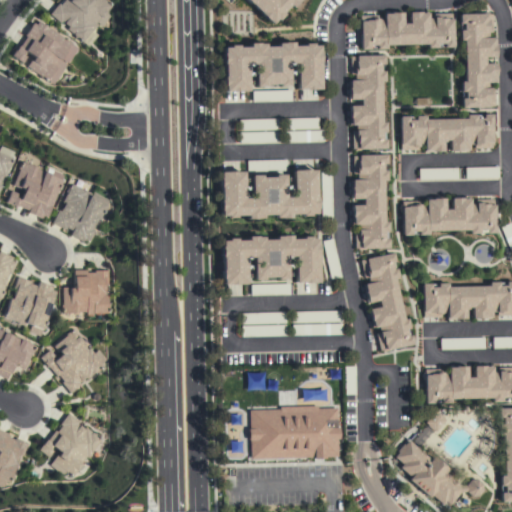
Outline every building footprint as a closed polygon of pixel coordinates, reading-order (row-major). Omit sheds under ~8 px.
[(107,0),(111,4),(110,5),(111,6),(106,12),(110,16),(102,26),(96,22),(95,24),(97,25),(92,31),(91,30),(81,41),(79,40),(78,41),(74,37),(75,36),(67,29),(68,27),(61,21),(60,23),(49,14),(58,3),(60,5),(63,0),(107,0)] [(297,0),(291,7),(288,5),(280,13),(282,14),(276,21),(274,19),(270,23),(266,20),(258,13),(259,13),(249,4),(244,0),(297,0)] [(385,45),(385,49),(359,50),(358,16),(382,15),(382,14),(389,13),(402,12),(402,24),(408,24),(408,12),(426,11),(426,13),(427,13),(427,19),(433,18),(433,14),(450,13),(450,19),(451,19),(452,47),(426,47),(426,44),(385,45)] [(462,40),(459,40),(458,14),(486,14),(491,14),(492,32),(487,32),(487,38),(493,38),(494,38),(495,57),(484,57),(485,63),(495,63),(495,76),(494,76),(495,83),(488,83),(488,88),(493,88),(493,107),(460,108),(459,81),(463,81),(462,40)] [(66,40),(67,39),(70,41),(69,43),(77,48),(67,63),(61,59),(60,60),(66,64),(53,84),(46,80),(45,81),(39,77),(40,76),(26,67),(33,56),(25,51),(22,55),(25,57),(21,63),(11,56),(18,45),(20,46),(26,37),(24,36),(32,23),(35,25),(37,21),(66,40)] [(228,48),(228,46),(237,45),(237,47),(248,47),(248,43),(257,43),(257,44),(264,44),(264,47),(276,46),(276,43),(282,43),(282,42),(292,42),(292,46),(303,46),(303,43),(311,43),(311,45),(318,45),(318,51),(319,51),(319,62),(318,62),(318,89),(295,90),(295,82),(291,83),(291,74),(287,74),(288,86),(277,86),(277,84),(264,84),(264,87),(253,87),(253,75),(250,76),(250,84),(246,84),(246,91),(223,91),(223,86),(222,86),(222,77),(222,64),(221,64),(221,53),(222,53),(221,48),(228,48)] [(381,122),(384,122),(385,148),(357,149),(351,149),(351,131),(354,131),(354,125),(348,125),(348,117),(349,117),(348,106),(357,106),(357,99),(348,99),(348,88),(349,88),(348,80),(354,80),(354,74),(350,74),(349,56),(383,55),(383,81),(379,81),(381,122)] [(290,90),(291,101),(251,102),(251,91),(290,90)] [(465,119),(465,115),(475,115),(475,116),(482,116),(482,114),(491,114),(491,137),(492,137),(492,145),(491,145),(491,148),(473,148),(472,145),(467,145),(467,150),(467,151),(459,151),(448,151),(448,142),(442,142),(442,151),(430,151),(430,152),(423,152),(422,146),(417,146),(417,150),(398,150),(398,116),(407,116),(407,117),(414,117),(414,116),(423,116),(424,120),(465,119)] [(277,118),(278,130),(238,131),(238,120),(277,118)] [(284,130),(283,118),(317,118),(318,129),(284,130)] [(284,142),(284,132),(323,130),(323,141),(284,142)] [(278,131),(278,142),(239,143),(238,132),(278,131)] [(0,152),(12,158),(10,162),(11,163),(9,167),(8,167),(4,177),(1,176),(0,178),(0,152)] [(385,155),(386,180),(382,180),(383,222),(387,222),(387,247),(365,248),(365,250),(356,250),(356,248),(354,248),(353,224),(352,224),(352,218),(351,218),(350,187),(351,187),(351,180),(356,180),(355,174),(352,174),(352,156),(357,156),(357,155),(385,155)] [(246,171),(246,161),(285,160),(285,170),(246,171)] [(64,175),(61,181),(62,182),(60,188),(58,188),(46,217),(42,215),(41,218),(27,212),(28,210),(17,206),(16,207),(5,203),(10,191),(20,195),(22,190),(12,185),(18,170),(17,169),(20,163),(21,163),(22,162),(36,167),(36,168),(46,173),(48,168),(64,175)] [(497,167),(498,178),(464,179),(464,168),(497,167)] [(457,168),(457,179),(418,180),(417,169),(457,168)] [(314,198),(315,198),(315,208),(315,214),(308,214),(308,216),(300,216),(300,214),(289,214),(289,218),(279,218),(279,217),(273,218),(273,215),(261,215),(261,218),(255,218),(245,219),(245,216),(234,216),(234,218),(225,218),(225,215),(219,216),(219,211),(218,211),(218,200),(219,200),(218,187),(218,178),(218,172),(225,172),(233,171),(233,172),(241,172),(242,179),(246,179),(246,188),(249,188),(249,175),(259,175),(259,177),(272,177),(272,175),(283,174),(283,186),(286,186),(286,178),(291,178),(290,171),(298,171),(298,170),(307,170),(314,170),(314,198)] [(319,172),(330,172),(331,216),(320,217),(319,172)] [(110,200),(106,207),(108,207),(106,211),(105,211),(100,220),(98,219),(92,229),(94,230),(89,241),(85,239),(83,242),(69,235),(71,230),(64,227),(63,229),(51,222),(58,210),(60,211),(64,203),(62,202),(71,184),(92,196),(94,192),(110,200)] [(494,233),(468,233),(468,230),(427,231),(427,234),(401,235),(400,202),(424,201),(424,200),(431,199),(443,198),(443,200),(450,200),(450,198),(469,197),(469,205),(475,205),(475,200),(492,199),(492,204),(493,204),(494,233)] [(511,230),(511,252),(510,253),(499,227),(509,223),(511,230)] [(316,282),(310,282),(310,283),(301,283),(301,282),(293,283),(293,276),(289,276),(289,267),(285,267),(285,279),(275,279),(275,277),(262,277),(262,280),(252,280),(251,269),(248,269),(248,277),(244,277),(244,284),(236,284),(227,284),(221,284),(221,279),(220,279),(220,270),(220,257),(219,257),(219,246),(220,246),(220,241),(226,241),(226,238),(234,238),(234,241),(245,240),(245,236),(256,236),(256,237),(261,237),(261,240),(273,240),(273,236),(280,236),(280,235),(290,235),(290,239),(301,239),(301,237),(309,236),(309,239),(316,238),(316,244),(317,255),(316,255),(316,282)] [(340,277),(329,279),(321,241),(331,238),(340,277)] [(0,252),(11,257),(10,261),(14,262),(9,273),(7,272),(2,283),(4,284),(1,291),(3,292),(0,298),(0,252)] [(403,320),(406,319),(411,343),(389,349),(389,350),(382,352),(381,350),(379,350),(375,333),(378,332),(377,326),(371,328),(369,321),(370,320),(367,309),(376,307),(375,301),(366,303),(363,291),(364,291),(363,284),(368,283),(367,277),(363,278),(359,260),(391,253),(397,278),(393,279),(403,320)] [(86,270),(86,273),(94,272),(94,271),(107,270),(108,284),(105,284),(105,293),(108,293),(108,304),(109,304),(109,309),(108,309),(108,313),(105,313),(105,314),(101,315),(101,313),(99,313),(99,314),(95,315),(95,313),(92,313),(92,316),(86,316),(86,315),(85,315),(85,312),(77,312),(61,313),(61,311),(60,311),(60,305),(61,305),(61,287),(73,287),(73,270),(86,270)] [(45,321),(46,322),(44,328),(42,328),(42,330),(41,329),(38,336),(27,332),(30,325),(23,323),(23,325),(16,323),(17,322),(3,317),(9,298),(11,299),(14,290),(12,289),(16,277),(29,281),(28,283),(36,286),(37,282),(52,287),(51,290),(55,291),(45,321)] [(421,317),(420,284),(446,283),(447,287),(488,286),(488,282),(511,282),(511,315),(495,316),(495,312),(490,312),(490,317),(489,317),(489,319),(482,319),(482,318),(471,318),(471,309),(464,309),(465,319),(446,320),(446,313),(440,313),(440,317),(421,317)] [(249,296),(249,285),(288,283),(288,295),(249,296)] [(341,322),(291,323),(290,312),(341,311),(341,322)] [(240,324),(240,313),(284,312),(285,323),(240,324)] [(341,324),(341,335),(291,336),(291,324),(341,324)] [(285,325),(285,336),(240,337),(240,326),(285,325)] [(0,330),(34,346),(34,347),(35,347),(32,354),(30,353),(23,369),(17,366),(17,365),(13,363),(6,379),(0,376),(0,330)] [(106,360),(101,364),(102,366),(99,369),(100,370),(96,373),(95,372),(87,379),(85,377),(78,382),(80,384),(69,393),(60,382),(62,381),(57,375),(55,376),(47,366),(46,367),(39,357),(48,349),(55,358),(59,355),(52,346),(66,335),(65,334),(71,330),(71,331),(73,330),(83,342),(82,343),(87,349),(89,348),(94,353),(98,349),(106,360)] [(511,347),(492,348),(492,337),(511,336),(511,347)] [(439,350),(439,339),(483,337),(484,348),(439,350)] [(423,380),(421,380),(421,373),(423,373),(423,369),(441,369),(441,372),(441,374),(447,374),(447,367),(454,367),(454,366),(466,366),(466,377),(472,377),(472,366),(485,365),(485,366),(491,366),(492,373),(497,373),(497,368),(511,368),(511,401),(490,402),(490,398),(449,399),(449,403),(423,403),(423,380)] [(343,366),(354,366),(355,394),(344,395),(343,366)] [(278,409),(278,407),(316,406),(316,409),(335,408),(336,427),(338,427),(338,439),(336,439),(337,457),(324,457),(324,458),(313,459),(313,456),(249,459),(248,440),(247,440),(247,428),(248,428),(247,410),(278,409)] [(501,434),(498,434),(497,408),(511,408),(511,501),(499,502),(499,475),(502,475),(501,434)] [(434,411),(436,413),(436,412),(443,417),(442,418),(444,420),(434,431),(432,429),(431,430),(426,426),(426,425),(424,423),(434,411)] [(49,465),(59,452),(52,446),(49,449),(52,451),(47,457),(37,450),(45,439),(46,440),(54,431),(55,432),(60,426),(58,424),(67,413),(78,422),(76,424),(78,426),(79,425),(84,429),(85,427),(101,440),(92,452),(93,452),(88,458),(86,457),(81,463),(82,464),(73,477),(71,475),(70,476),(65,472),(63,476),(49,465)] [(468,480),(475,479),(480,484),(481,491),(477,496),(470,496),(465,492),(459,492),(448,505),(444,501),(441,504),(430,495),(428,497),(407,479),(409,477),(398,467),(401,464),(393,457),(397,452),(396,451),(402,444),(403,445),(407,440),(410,443),(425,426),(431,431),(417,448),(429,459),(432,456),(435,459),(437,459),(440,460),(442,462),(444,465),(445,467),(447,469),(444,473),(459,486),(464,485),(468,480)] [(26,444),(21,456),(18,455),(14,463),(16,464),(11,474),(13,475),(10,481),(9,480),(8,482),(6,481),(3,488),(0,486),(0,430),(7,434),(6,436),(13,440),(14,438),(26,444)]
